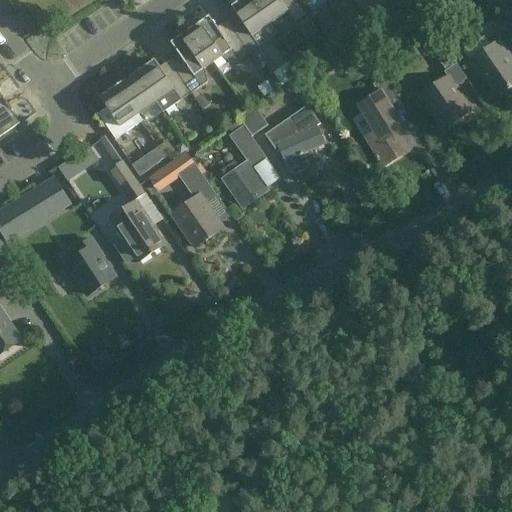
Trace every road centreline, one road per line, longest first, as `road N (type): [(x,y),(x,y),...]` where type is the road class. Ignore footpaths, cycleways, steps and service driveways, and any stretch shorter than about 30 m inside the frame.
road 1 (unclassified): [(6,478),(511,179)]
road 2 (residential): [(170,0),(44,86)]
road 3 (residential): [(0,185),(62,143),(68,122),(44,86)]
